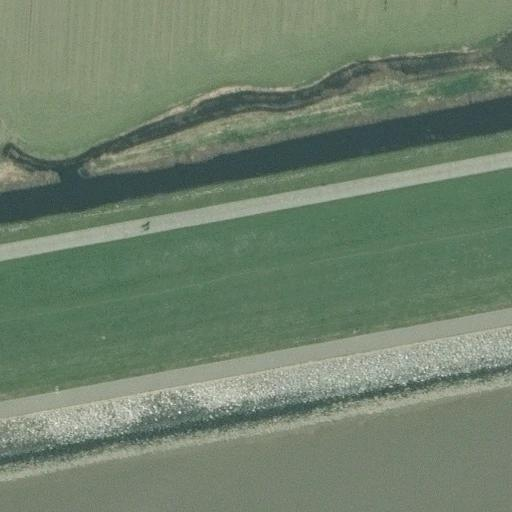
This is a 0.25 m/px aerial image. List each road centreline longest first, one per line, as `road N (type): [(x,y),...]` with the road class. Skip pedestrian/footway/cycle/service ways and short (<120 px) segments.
road 1 (unclassified): [(511,167),(0,262)]
road 2 (unclassified): [(0,410),(511,316)]
